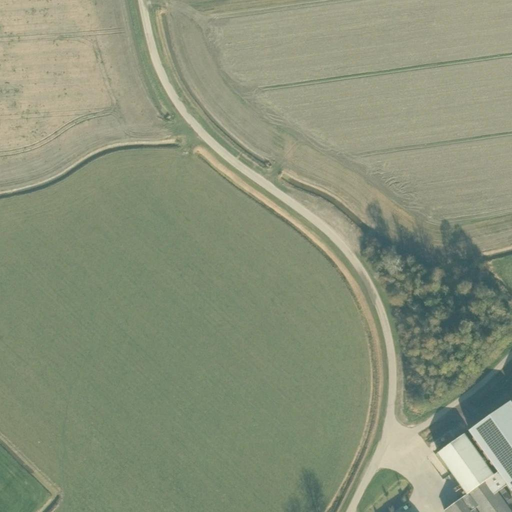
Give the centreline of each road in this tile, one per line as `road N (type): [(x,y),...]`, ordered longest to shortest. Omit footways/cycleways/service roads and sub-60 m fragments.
road 1 (unclassified): [(386,433),(390,347),(364,275),(321,224),(191,121),(163,77),(141,0)]
road 2 (unclassified): [(511,353),(408,434),(386,433)]
